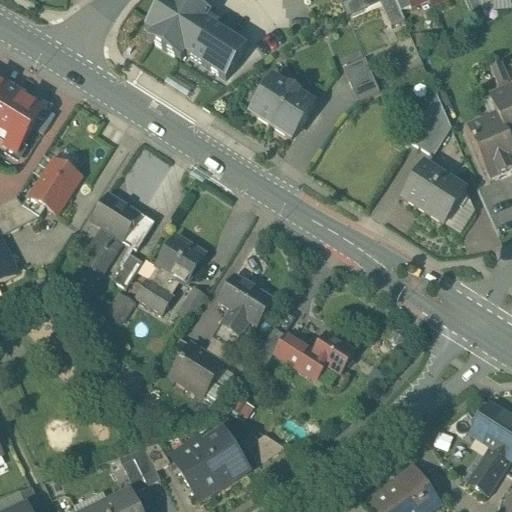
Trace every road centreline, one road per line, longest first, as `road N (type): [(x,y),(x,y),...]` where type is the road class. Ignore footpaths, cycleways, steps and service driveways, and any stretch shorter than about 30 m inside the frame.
road 1 (tertiary): [(272,511),(345,464),(488,331)]
road 2 (primary): [(204,150),(417,287)]
road 3 (primary): [(204,150),(67,62)]
